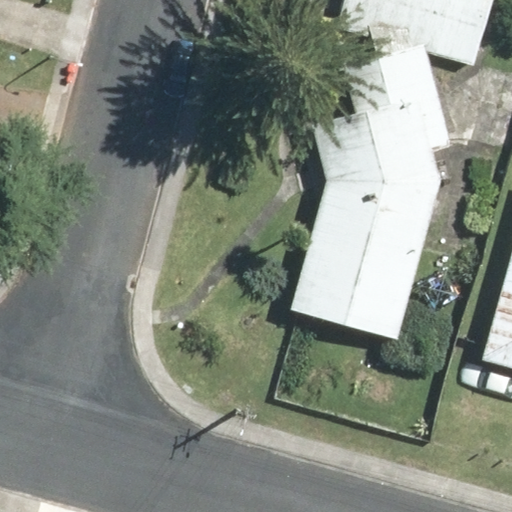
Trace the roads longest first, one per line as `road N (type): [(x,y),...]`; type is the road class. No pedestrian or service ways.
road 1 (residential): [(159,0),(48,437)]
road 2 (tertiary): [(48,437),(292,511)]
